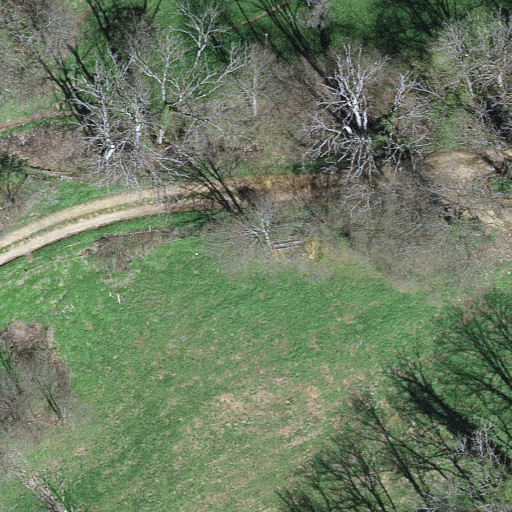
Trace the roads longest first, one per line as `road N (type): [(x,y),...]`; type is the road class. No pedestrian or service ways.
road 1 (track): [(386,178),(199,190),(77,212),(0,249)]
road 2 (track): [(386,178),(472,208),(511,211)]
road 3 (track): [(511,162),(386,178)]
